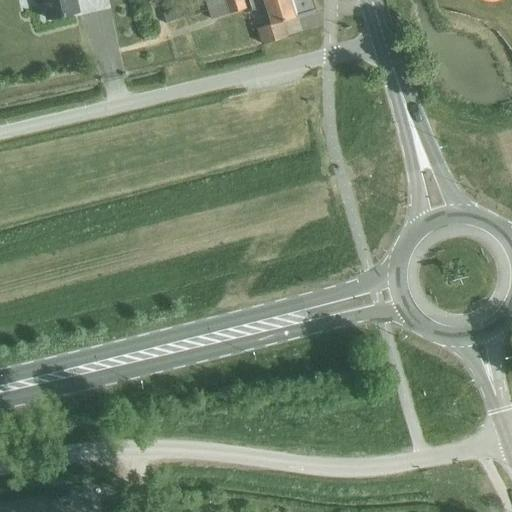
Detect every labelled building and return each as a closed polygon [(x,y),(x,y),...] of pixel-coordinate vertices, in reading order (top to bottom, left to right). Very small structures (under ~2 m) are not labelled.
[(42,2),(46,18),(77,11),(74,0),(33,0),(34,4),(42,2)] [(234,0),(204,0),(207,8),(234,0)] [(242,0),(234,0),(207,8),(210,19),(245,7),(242,0)] [(247,0),(251,9),(262,6),(268,23),(255,28),(259,44),(284,36),(280,20),(292,16),(287,0),(247,0)] [(150,28),(144,6),(135,9),(142,31),(150,28)] [(178,7),(162,13),(164,22),(181,17),(178,7)]
